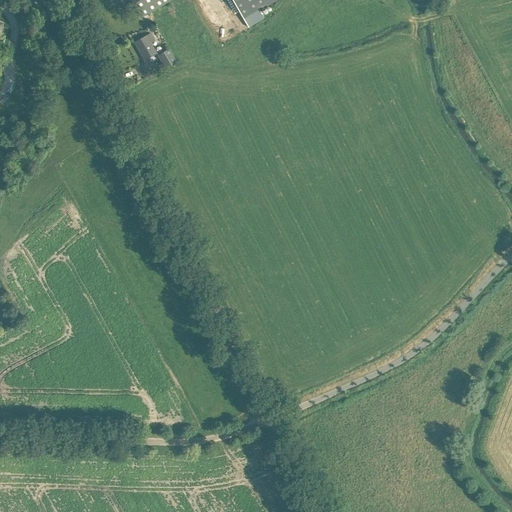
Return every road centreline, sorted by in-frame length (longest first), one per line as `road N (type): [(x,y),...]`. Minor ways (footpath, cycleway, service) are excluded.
road 1 (unclassified): [(267,420),(63,0)]
road 2 (unclassified): [(511,255),(406,360),(267,420)]
road 3 (unclassified): [(0,436),(175,442),(267,420)]
